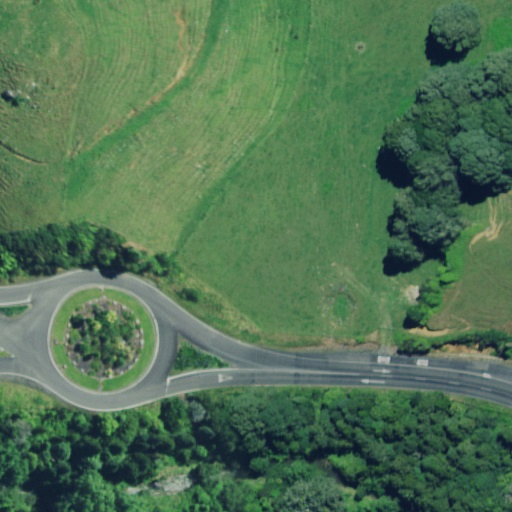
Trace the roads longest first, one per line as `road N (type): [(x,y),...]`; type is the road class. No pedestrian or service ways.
road 1 (tertiary): [(261,368),(511,389)]
road 2 (track): [(383,376),(382,312),(341,271)]
road 3 (tertiary): [(148,386),(92,403),(41,369)]
